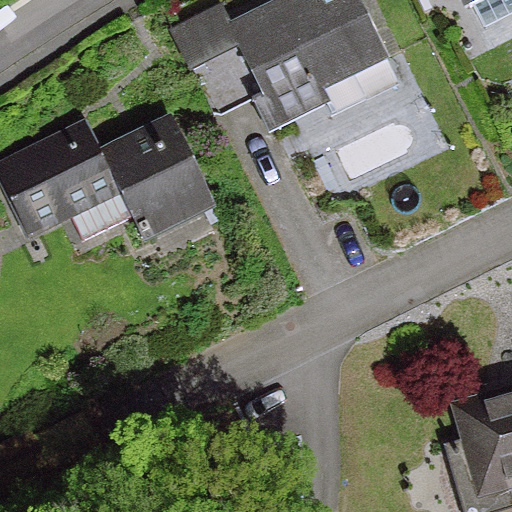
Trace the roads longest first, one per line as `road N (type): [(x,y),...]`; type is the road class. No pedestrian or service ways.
road 1 (residential): [(511,226),(118,418)]
road 2 (residential): [(101,0),(0,67)]
